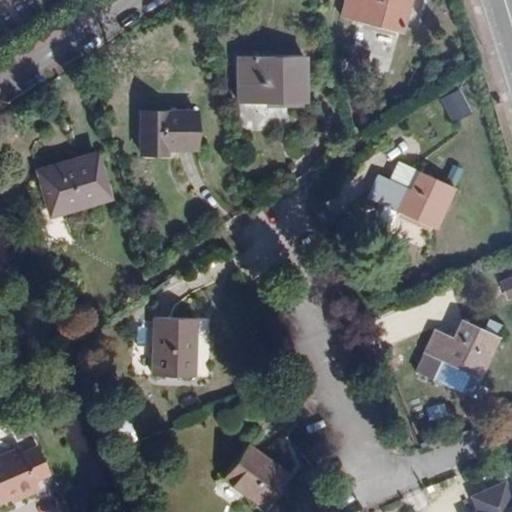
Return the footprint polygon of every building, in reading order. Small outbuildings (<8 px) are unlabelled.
[(352,0),(350,23),(410,30),(413,0),(352,0)] [(221,68),(223,114),(288,110),(285,64),(221,68)] [(454,122),(474,112),(462,88),(441,98),(454,122)] [(123,121),(123,161),(149,162),(149,156),(179,156),(179,121),(123,121)] [(20,187),(36,228),(93,208),(76,166),(20,187)] [(391,177),(379,201),(432,226),(453,184),(420,168),(411,184),(391,177)] [(506,298),(511,297),(511,275),(502,277),(506,298)] [(43,290),(51,313),(68,304),(58,283),(43,290)] [(427,347),(475,377),(500,339),(466,318),(454,335),(440,326),(427,347)] [(146,322),(144,379),(181,381),(183,324),(146,322)] [(20,445),(0,453),(0,465),(26,458),(20,445)] [(208,488),(240,511),(251,511),(273,484),(234,454),(208,488)] [(0,500),(37,484),(26,458),(0,465),(0,500)]
